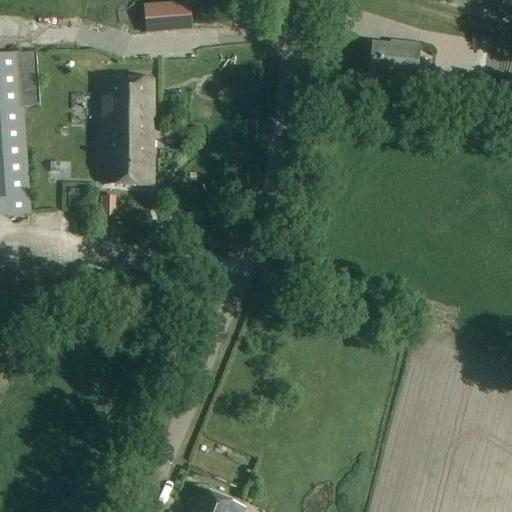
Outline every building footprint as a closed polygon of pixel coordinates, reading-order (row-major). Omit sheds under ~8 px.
[(189,8),(142,10),(144,36),(191,33),(189,8)] [(201,34),(201,47),(224,47),(224,34),(201,34)] [(390,45),(390,49),(371,48),(369,78),(417,80),(419,46),(390,45)] [(36,54),(0,56),(0,219),(31,217),(24,109),(39,108),(36,54)] [(151,85),(102,85),(103,162),(105,163),(107,188),(145,191),(147,157),(151,157),(151,85)] [(410,97),(409,106),(467,114),(469,106),(470,96),(411,88),(410,97)] [(238,511),(240,508),(198,491),(188,511),(238,511)]
